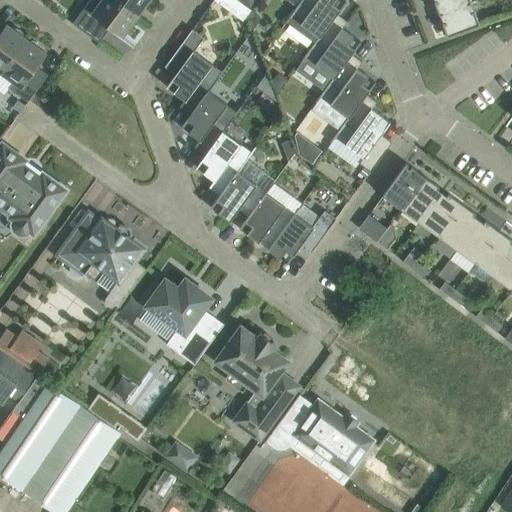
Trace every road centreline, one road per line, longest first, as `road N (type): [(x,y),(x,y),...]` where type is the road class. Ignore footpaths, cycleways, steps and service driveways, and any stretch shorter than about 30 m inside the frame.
road 1 (residential): [(424,117),(285,301)]
road 2 (residential): [(167,216),(26,114)]
road 3 (residential): [(167,216),(169,166),(143,89),(131,81)]
road 4 (residential): [(285,301),(167,216)]
road 5 (residential): [(19,0),(131,81)]
road 6 (residential): [(424,117),(376,0)]
